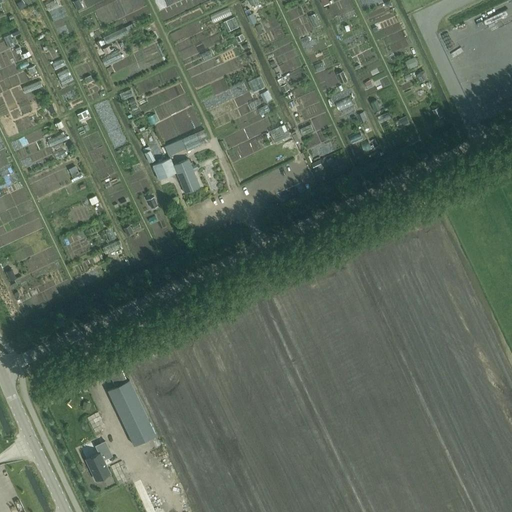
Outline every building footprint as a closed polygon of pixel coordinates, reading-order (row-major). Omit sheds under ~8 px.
[(48,10),(58,5),(55,0),(47,0),(44,2),(48,10)] [(34,37),(39,46),(49,40),(44,32),(34,37)] [(106,43),(100,46),(105,54),(100,56),(105,65),(121,57),(117,48),(110,51),(106,43)] [(66,66),(56,71),(60,80),(70,75),(66,66)] [(262,100),(270,98),(267,87),(259,89),(262,100)] [(372,109),(379,106),(374,96),(368,99),(372,109)] [(150,113),(146,117),(150,122),(155,119),(150,113)] [(274,140),(288,134),(282,121),(268,128),(274,140)] [(302,132),(309,129),(307,123),(300,126),(302,132)] [(202,127),(163,144),(168,155),(207,138),(202,127)] [(148,148),(142,150),(147,162),(153,159),(148,148)] [(189,159),(173,165),(170,158),(153,165),(159,180),(177,172),(185,193),(200,187),(194,171),(198,169),(196,165),(192,167),(189,159)] [(79,171),(71,175),(73,181),(82,177),(79,171)] [(88,199),(91,205),(98,202),(94,195),(88,199)] [(110,367),(115,378),(126,373),(115,351),(110,354),(115,365),(110,367)] [(129,380),(107,391),(133,445),(155,435),(129,380)] [(109,473),(103,460),(112,456),(105,441),(95,446),(99,453),(86,459),(96,480),(109,473)]
